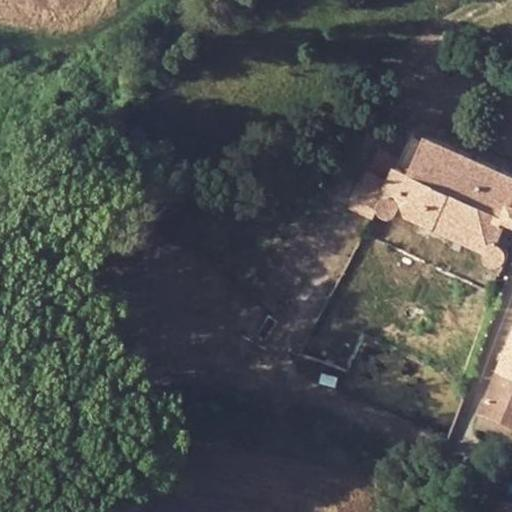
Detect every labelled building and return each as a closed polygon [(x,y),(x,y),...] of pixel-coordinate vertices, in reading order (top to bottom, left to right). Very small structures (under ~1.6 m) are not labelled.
[(486,254),(499,260),(503,258),(505,254),(506,250),(506,245),(503,241),(501,239),(506,221),(511,222),(511,170),(426,132),(410,169),(396,162),(398,156),(378,148),(353,202),(392,221),(401,206),(488,249),(486,254)] [(511,334),(498,368),(511,374),(511,334)] [(480,409),(501,417),(511,393),(511,374),(498,368),(480,409)] [(511,393),(501,417),(511,421),(511,393)] [(474,422),(495,431),(501,417),(480,409),(474,422)] [(495,431),(511,437),(511,421),(501,417),(495,431)] [(467,486),(460,511),(477,511),(479,506),(483,490),(467,486)] [(507,511),(511,511),(511,496),(483,490),(479,506),(507,511)]
